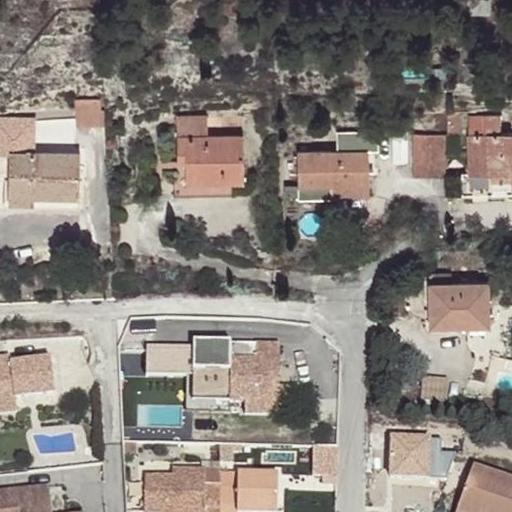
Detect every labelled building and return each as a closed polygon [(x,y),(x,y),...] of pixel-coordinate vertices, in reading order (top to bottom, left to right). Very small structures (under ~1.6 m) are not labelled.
[(79,127),(105,126),(104,111),(104,98),(78,99),(79,127)] [(469,136),(470,176),(511,176),(511,189),(511,188),(511,141),(510,142),(511,136),(499,136),(499,118),(482,118),(482,136),(469,136)] [(42,119),(41,140),(77,140),(77,120),(42,119)] [(8,122),(8,152),(31,153),(32,122),(8,122)] [(338,151),(298,152),(299,184),(336,184),(336,193),(370,192),(370,151),(379,150),(379,131),(337,132),(338,151)] [(444,137),(412,137),(411,178),(445,178),(444,137)] [(242,138),(177,138),(177,164),(186,165),(185,184),(243,183),(242,138)] [(31,153),(8,152),(7,202),(32,202),(32,197),(78,198),(78,154),(31,153)] [(511,176),(470,176),(462,175),(461,196),(511,196),(511,189),(511,176)] [(336,184),(299,184),(299,199),(336,198),(336,193),(336,184)] [(7,202),(6,207),(77,208),(78,198),(32,197),(32,202),(7,202)] [(487,282),(427,285),(429,330),(489,328),(487,282)] [(277,343),(257,343),(230,340),(193,341),(193,350),(193,376),(193,400),(243,401),(243,416),(269,416),(268,378),(277,378),(277,343)] [(193,350),(146,351),(147,375),(193,376),(193,350)] [(0,390),(11,389),(12,395),(53,390),(47,353),(9,358),(7,351),(0,351),(0,390)] [(0,390),(0,410),(14,409),(12,395),(11,389),(0,390)] [(441,439),(390,437),(389,477),(445,480),(455,452),(442,452),(441,439)] [(511,511),(511,475),(476,464),(462,511),(511,511)] [(140,511),(218,511),(219,487),(203,486),(203,470),(170,469),(170,476),(142,476),(140,511)] [(235,487),(219,487),(218,511),(235,511),(236,511),(239,511),(274,511),(274,472),(236,472),(235,487)] [(50,511),(48,488),(0,493),(0,511),(50,511)]
